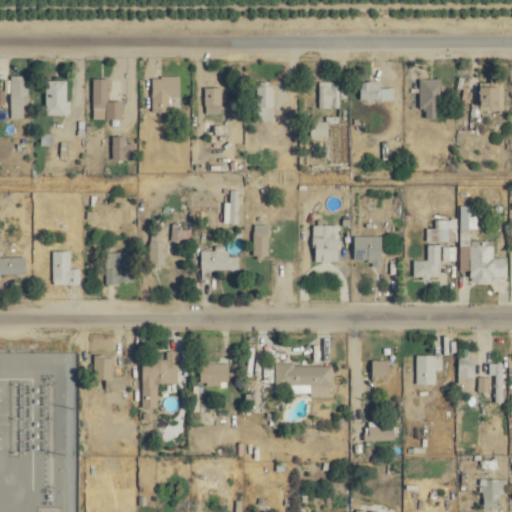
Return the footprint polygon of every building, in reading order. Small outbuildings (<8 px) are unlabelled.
[(26,107),(26,77),(8,77),(8,120),(22,120),(22,107),(26,107)] [(176,77),(149,77),(149,112),(176,112),(176,77)] [(119,120),(119,101),(105,101),(105,79),(89,79),(89,120),(119,120)] [(420,111),(420,118),(437,118),(437,79),(416,79),(416,111),(420,111)] [(65,81),(44,81),(44,115),(65,115),(65,81)] [(336,82),(313,82),(313,109),(336,109),(336,82)] [(357,82),(357,102),(390,102),(390,88),(378,88),(378,82),(357,82)] [(269,85),(256,85),(256,112),(269,112),(269,85)] [(478,86),(478,112),(500,112),(500,86),(478,86)] [(218,88),(201,88),(201,108),(218,108),(218,88)] [(307,138),(326,137),(326,120),(306,121),(307,138)] [(109,161),(132,161),(132,144),(124,144),(124,137),(109,137),(109,161)] [(236,191),(226,191),(226,202),(221,202),(221,225),(236,225),(236,191)] [(474,206),(456,206),(456,271),(467,271),(467,282),(503,282),(503,258),(490,258),(490,246),(467,246),(467,231),(474,231),(474,206)] [(266,225),(250,225),(250,257),(266,257),(266,225)] [(336,263),(336,235),(322,235),(322,226),(310,226),(310,263),(336,263)] [(161,265),(162,237),(146,236),(144,264),(161,265)] [(351,263),(379,263),(379,237),(351,237),(351,263)] [(409,278),(436,278),(435,259),(443,259),(443,246),(424,246),(424,261),(409,261),(409,278)] [(206,272),(236,271),(236,257),(226,258),(226,249),(197,250),(198,280),(206,280),(206,272)] [(48,284),(77,284),(77,270),(66,270),(66,252),(48,252),(48,284)] [(102,253),(102,285),(129,285),(129,253),(102,253)] [(0,276),(23,276),(23,259),(0,258),(0,276)] [(148,352),(148,384),(174,384),(174,352),(148,352)] [(101,391),(122,391),(122,377),(110,376),(110,356),(91,356),(90,381),(101,381),(101,391)] [(412,385),(431,385),(431,371),(437,371),(437,356),(412,356),(412,385)] [(453,395),(471,395),(471,357),(453,357),(453,395)] [(386,361),(365,361),(365,379),(386,379),(386,361)] [(226,385),(226,364),(197,364),(197,385),(226,385)] [(500,364),(485,364),(485,380),(474,380),(474,392),(489,393),(488,403),(500,403),(500,364)] [(271,387),(320,388),(328,388),(328,366),(271,365),(271,387)] [(139,408),(154,408),(154,389),(139,389),(139,408)] [(362,440),(391,440),(391,427),(362,427),(362,440)] [(502,509),(502,480),(478,480),(478,509),(502,509)]
